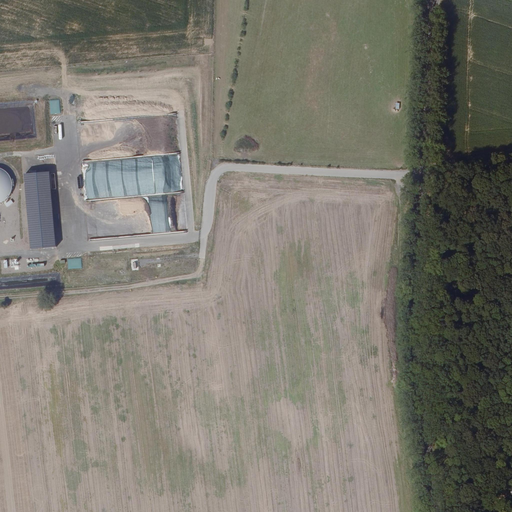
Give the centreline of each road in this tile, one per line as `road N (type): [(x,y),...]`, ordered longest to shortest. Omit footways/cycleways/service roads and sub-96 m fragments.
road 1 (tertiary): [(432,0),(417,345),(436,511)]
road 2 (track): [(422,174),(232,166),(211,183),(202,274),(0,297)]
